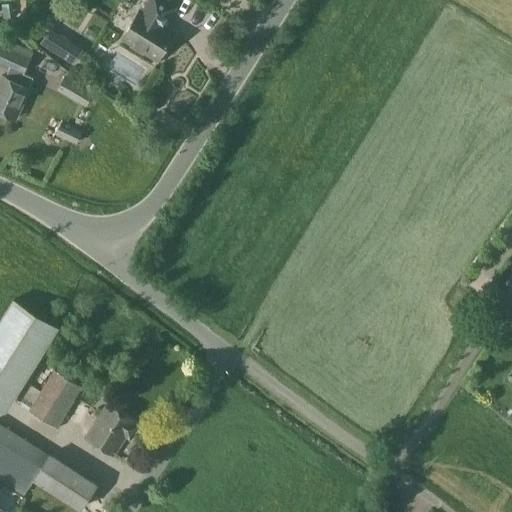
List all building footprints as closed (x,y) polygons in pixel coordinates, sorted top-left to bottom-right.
[(164,25),(176,6),(167,0),(149,0),(142,12),(139,10),(123,36),(133,42),(133,47),(142,52),(146,50),(158,58),(175,32),(164,25)] [(11,4),(2,4),(3,10),(3,12),(3,17),(8,17),(10,17),(12,17),(11,4)] [(49,28),(40,41),(74,63),(83,50),(49,28)] [(0,111),(16,119),(34,76),(26,73),(32,57),(1,44),(0,46),(0,62),(11,67),(7,78),(2,76),(0,81),(0,111)] [(71,78),(57,69),(49,81),(65,91),(71,78)] [(0,404),(8,409),(60,327),(17,299),(0,325),(0,404)] [(56,425),(80,387),(55,372),(42,393),(32,387),(22,404),(56,425)] [(131,437),(139,426),(139,424),(135,422),(136,420),(108,402),(86,436),(114,454),(127,435),(131,437)] [(98,485),(51,455),(0,422),(0,476),(27,493),(37,477),(84,507),(98,485)]
